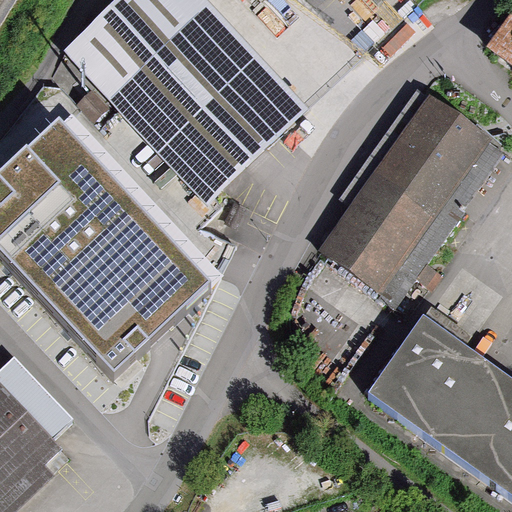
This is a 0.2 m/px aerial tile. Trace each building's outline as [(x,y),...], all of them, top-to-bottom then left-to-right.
[(126,0),(61,62),(207,214),(309,117),(197,0),(126,0)] [(309,0),(317,9),(326,0),(309,0)] [(511,27),(491,57),(511,71),(511,27)] [(324,254),(379,293),(486,144),(431,105),(324,254)] [(205,293),(59,137),(0,192),(0,257),(114,379),(205,293)] [(511,381),(426,322),(372,399),(511,498),(511,381)] [(0,497),(72,428),(10,363),(0,372),(0,497)]
